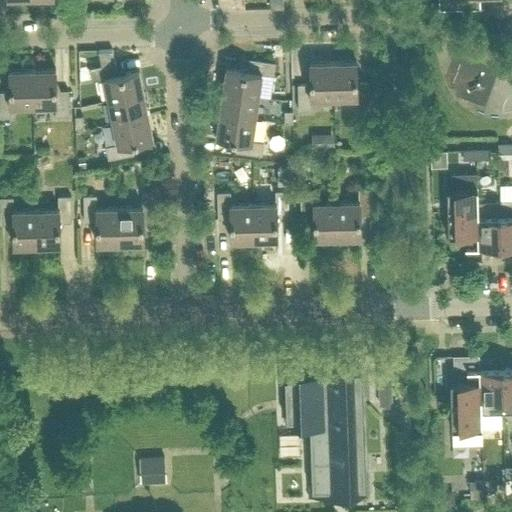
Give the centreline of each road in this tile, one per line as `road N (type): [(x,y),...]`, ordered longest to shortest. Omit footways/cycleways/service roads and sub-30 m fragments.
road 1 (residential): [(511,306),(185,310)]
road 2 (residential): [(185,310),(182,28)]
road 3 (residential): [(185,310),(0,318)]
road 4 (residential): [(4,36),(182,28)]
road 5 (residential): [(182,28),(201,20),(357,19)]
